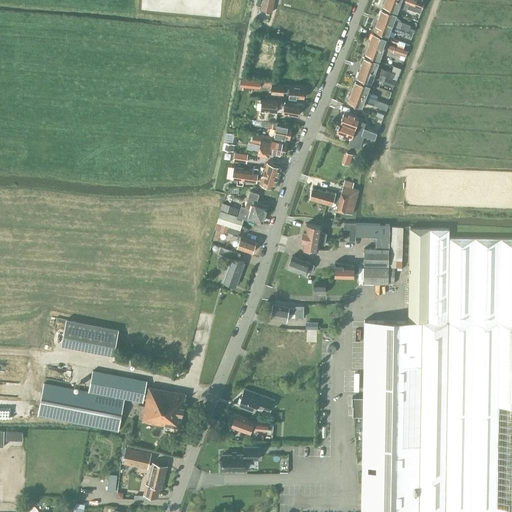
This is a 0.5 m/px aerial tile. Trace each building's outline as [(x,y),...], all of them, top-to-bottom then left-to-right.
[(264,0),(262,7),(272,9),(273,0),(264,0)] [(416,6),(399,0),(384,0),(383,6),(396,11),(398,6),(407,9),(407,8),(415,11),(417,6),(416,6)] [(382,8),(378,19),(408,30),(413,32),(414,29),(409,27),(410,24),(394,19),(396,13),(382,8)] [(408,30),(378,19),(374,30),(388,35),(390,28),(407,34),(410,35),(412,32),(413,32),(408,30)] [(373,32),(369,43),(400,54),(401,51),(384,44),(387,37),(373,32)] [(400,54),(369,43),(365,54),(379,59),(381,52),(398,58),(400,54)] [(392,78),(393,73),(394,73),(376,67),(378,61),(364,56),(360,67),(382,75),(383,74),(392,78)] [(382,75),(360,67),(356,78),(370,83),(372,77),(380,80),(382,75)] [(394,79),(383,75),(381,79),(393,83),(394,79)] [(356,80),(352,91),(375,99),(376,95),(367,92),(369,85),(356,80)] [(271,93),(289,94),(289,91),(295,91),(295,97),(304,98),(305,86),(272,83),(271,93)] [(375,99),(352,91),(348,102),(361,107),(363,101),(373,105),(375,99)] [(277,100),(259,98),(259,99),(262,99),(261,108),(258,108),(259,108),(257,119),(275,121),(276,120),(275,120),(277,112),(297,115),(299,105),(284,102),(284,100),(278,100),(277,100)] [(344,111),(340,122),(375,135),(376,132),(363,127),(365,122),(360,121),(362,117),(344,111)] [(255,125),(276,127),(274,135),(289,138),(292,126),(281,124),(282,122),(277,121),(255,120),(255,125)] [(375,135),(340,122),(336,132),(351,138),(349,144),(359,148),(362,141),(364,135),(374,138),(375,135)] [(250,141),(259,143),(258,152),(268,154),(269,151),(284,154),(286,142),(277,140),(277,138),(261,134),(261,136),(251,134),(250,141)] [(362,141),(359,148),(361,148),(370,151),(372,145),(362,141)] [(248,161),(248,151),(235,151),(234,160),(248,161)] [(280,166),(267,162),(265,167),(263,166),(260,176),(257,175),(256,181),(260,182),(260,183),(273,187),(280,166)] [(236,179),(256,182),(256,181),(257,175),(258,170),(238,167),(236,179)] [(335,194),(326,191),(312,187),(312,189),(309,199),(332,205),(333,201),(338,202),(336,209),(352,214),(359,189),(352,188),(354,182),(344,180),(340,197),(335,195),(335,194)] [(241,205),(238,216),(244,217),(248,219),(248,217),(262,222),(268,205),(256,201),(259,193),(251,191),(245,207),(241,205)] [(238,208),(223,203),(221,210),(236,215),(238,208)] [(236,215),(221,210),(217,221),(240,229),(244,217),(238,216),(236,215)] [(304,230),(303,235),(325,239),(326,233),(320,231),(321,226),(306,223),(305,230),(304,230)] [(376,224),(356,223),(355,229),(355,236),(376,236),(376,224)] [(389,224),(376,224),(376,236),(382,236),(381,242),(389,242),(389,224)] [(390,266),(402,267),(403,226),(391,226),(390,266)] [(511,511),(511,237),(449,237),(449,228),(410,229),(408,321),(365,320),(361,511),(511,511)] [(231,237),(239,240),(236,247),(252,252),(256,240),(233,232),(231,237)] [(325,239),(303,235),(302,240),(303,240),(302,247),(318,249),(318,244),(325,244),(325,239)] [(241,253),(233,250),(221,246),(219,252),(230,257),(222,280),(236,286),(245,262),(239,260),(241,253)] [(363,264),(389,265),(389,248),(364,248),(363,264)] [(287,268),(304,274),(306,268),(308,268),(311,263),(292,255),(287,268)] [(334,276),(354,277),(354,265),(335,262),(334,276)] [(363,282),(388,283),(394,283),(394,267),(364,266),(363,282)] [(314,283),(314,293),(325,293),(325,283),(314,283)] [(270,317),(286,320),(288,313),(295,313),(295,317),(302,317),(302,305),(295,305),(295,307),(289,307),(273,304),(270,317)] [(61,344),(114,355),(119,329),(66,319),(61,344)] [(306,329),(306,333),(280,333),(263,329),(260,341),(275,344),(277,344),(278,339),(283,339),(283,343),(306,343),(306,342),(317,342),(317,329),(306,329)] [(38,415),(118,431),(125,398),(143,402),(144,395),(147,396),(145,406),(139,404),(137,413),(143,414),(142,420),(179,427),(183,408),(186,409),(187,403),(184,402),(186,394),(149,387),(148,388),(146,388),(147,381),(93,371),(89,392),(44,383),(38,415)] [(239,404),(254,410),(256,404),(270,410),(274,399),(245,388),(239,404)] [(0,415),(20,415),(19,400),(0,400),(0,415)] [(230,423),(231,424),(230,426),(249,433),(252,426),(257,426),(257,429),(267,430),(268,422),(254,420),(235,414),(233,419),(231,419),(230,423)] [(222,454),(222,470),(244,469),(244,459),(258,459),(258,446),(244,446),(244,453),(222,454)] [(122,462),(147,468),(151,453),(126,447),(122,462)] [(153,462),(147,484),(146,483),(143,494),(155,497),(157,487),(161,488),(167,465),(153,462)] [(73,511),(82,511),(83,509),(84,509),(84,505),(75,503),(74,507),(73,511)]
